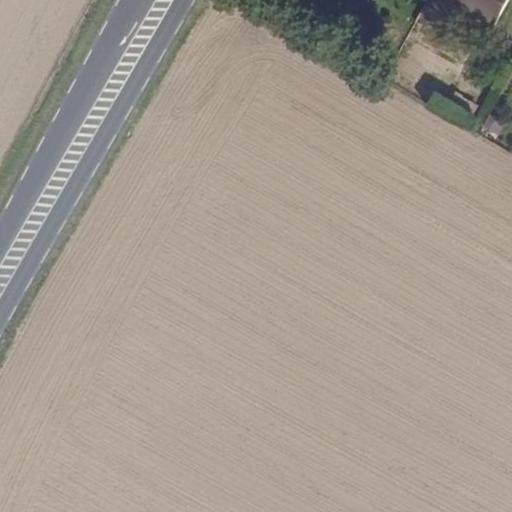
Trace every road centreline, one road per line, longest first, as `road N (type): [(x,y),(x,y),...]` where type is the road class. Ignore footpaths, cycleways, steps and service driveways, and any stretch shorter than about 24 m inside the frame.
road 1 (primary): [(0,316),(182,0)]
road 2 (primary): [(139,0),(0,251)]
